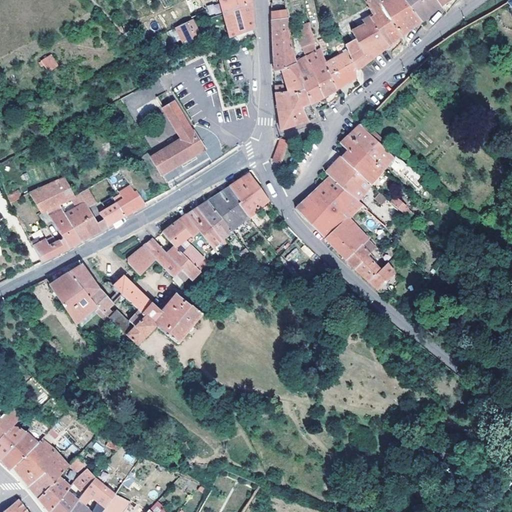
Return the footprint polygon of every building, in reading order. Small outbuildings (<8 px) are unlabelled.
[(217,0),(228,37),(251,29),(250,13),(249,0),(217,0)] [(371,57),(386,46),(370,21),(374,18),(363,0),(353,0),(349,2),(361,21),(357,23),(358,26),(350,30),(358,50),(347,58),(354,70),(357,68),(371,57)] [(375,0),(363,0),(374,18),(370,21),(386,46),(392,41),(398,36),(375,0)] [(401,0),(375,0),(398,36),(407,30),(418,22),(401,0)] [(401,0),(418,22),(429,14),(438,7),(433,0),(401,0)] [(448,0),(438,7),(444,14),(450,7),(456,0),(448,0)] [(220,12),(218,3),(206,6),(209,15),(220,12)] [(275,28),(271,28),(273,72),(282,72),(295,63),(286,18),(275,19),(275,28)] [(185,40),(187,45),(199,39),(191,21),(173,29),(180,42),(185,40)] [(304,56),(306,55),(313,51),(307,23),(297,25),(298,33),(293,35),(304,56)] [(321,52),(324,50),(321,39),(315,41),(321,52)] [(312,66),(321,97),(326,94),(333,90),(323,63),(317,49),(313,51),(306,55),(312,66)] [(323,63),(333,90),(344,83),(354,78),(353,71),(354,70),(347,58),(344,52),(328,60),(323,63)] [(40,60),(48,72),(59,65),(51,53),(40,60)] [(304,56),(295,63),(305,93),(309,104),(315,100),(321,97),(312,66),(306,55),(304,56)] [(287,92),(288,97),(305,93),(295,63),(282,72),(287,92)] [(282,85),(274,86),(279,130),(285,128),(295,125),(288,97),(287,92),(283,92),(282,85)] [(288,97),(295,125),(301,123),(307,121),(302,106),(309,104),(305,93),(288,97)] [(133,111),(139,121),(159,108),(154,98),(133,111)] [(159,175),(201,149),(191,132),(189,132),(171,101),(159,108),(178,139),(152,155),(148,158),(159,175)] [(392,158),(358,125),(353,129),(346,135),(381,171),(387,164),(392,158)] [(381,171),(346,135),(339,143),(346,151),(339,157),(369,185),(381,171)] [(279,140),(272,162),(279,165),(286,142),(279,140)] [(401,170),(405,165),(394,156),(392,158),(387,164),(397,173),(401,170)] [(369,185),(339,157),(330,166),(323,173),(326,176),(355,202),(369,185)] [(415,183),(421,176),(405,165),(401,170),(415,183)] [(166,182),(176,176),(172,170),(163,176),(166,182)] [(268,204),(247,174),(235,182),(228,187),(249,218),(251,216),(260,210),(268,204)] [(355,202),(326,176),(316,186),(311,191),(333,214),(342,206),(351,214),(360,206),(355,202)] [(27,193),(39,213),(43,211),(62,239),(68,248),(74,244),(80,241),(57,204),(63,203),(69,199),(73,196),(64,177),(31,192),(30,189),(27,191),(27,193)] [(57,204),(80,241),(106,225),(101,217),(94,220),(87,208),(94,204),(96,206),(101,202),(115,193),(105,177),(73,196),(69,199),(74,207),(68,211),(63,203),(57,204)] [(135,191),(134,191),(132,192),(128,186),(117,193),(120,199),(104,209),(102,210),(98,213),(101,217),(106,225),(129,212),(143,204),(135,191)] [(249,218),(228,187),(218,194),(206,201),(231,232),(249,218)] [(24,195),(21,190),(6,197),(9,203),(24,196),(24,195)] [(333,214),(311,191),(293,207),(302,217),(319,235),(323,239),(343,260),(365,240),(345,220),(347,218),(351,214),(342,206),(333,214)] [(386,201),(380,195),(376,199),(382,205),(386,201)] [(392,197),(388,202),(394,208),(398,202),(392,197)] [(226,246),(235,238),(231,232),(206,201),(201,204),(195,208),(226,246)] [(226,246),(195,208),(190,211),(184,215),(178,220),(188,235),(190,237),(198,232),(216,255),(226,246)] [(260,210),(251,216),(254,220),(262,213),(260,210)] [(188,235),(178,220),(168,227),(161,232),(170,246),(173,244),(175,245),(182,240),(188,235)] [(53,243),(46,231),(30,239),(33,245),(43,240),(47,246),(53,243)] [(62,239),(53,243),(59,253),(68,248),(62,239)] [(165,254),(153,239),(148,243),(143,246),(154,260),(156,262),(165,254)] [(59,253),(53,243),(47,246),(43,240),(33,245),(30,246),(39,263),(51,257),(59,253)] [(185,277),(189,281),(206,263),(182,240),(175,245),(173,244),(170,246),(172,248),(165,254),(185,277)] [(365,240),(343,260),(347,264),(353,270),(365,258),(374,249),(365,240)] [(154,260),(143,246),(127,259),(127,264),(130,268),(137,276),(154,260)] [(239,262),(248,253),(244,249),(236,257),(239,262)] [(176,285),(185,277),(165,254),(156,262),(176,285)] [(365,258),(353,270),(360,276),(367,283),(379,271),(365,258)] [(319,271),(326,276),(331,270),(324,264),(319,271)] [(87,299),(98,289),(80,265),(66,274),(50,284),(48,285),(74,323),(92,309),(95,311),(97,309),(87,299)] [(379,271),(367,283),(376,291),(377,289),(392,275),(386,265),(379,271)] [(396,278),(392,275),(377,289),(380,293),(382,292),(384,293),(385,291),(388,294),(395,288),(392,284),(395,281),(394,280),(396,278)] [(158,312),(122,277),(118,281),(113,286),(112,288),(120,296),(137,312),(127,322),(115,311),(108,319),(109,320),(126,336),(135,344),(154,326),(176,345),(185,334),(191,326),(201,315),(190,306),(188,307),(173,295),(158,312)] [(97,309),(102,314),(113,303),(109,299),(108,301),(98,289),(87,299),(97,309)] [(119,343),(126,336),(109,320),(103,327),(119,343)] [(0,456),(23,433),(13,424),(18,418),(20,417),(8,407),(0,415),(0,456)] [(29,439),(36,444),(40,440),(44,435),(37,432),(29,439)] [(52,444),(55,447),(63,454),(72,445),(75,442),(65,432),(52,444)] [(23,433),(0,456),(0,461),(1,463),(8,471),(11,468),(36,444),(29,439),(23,433)] [(36,444),(11,468),(16,474),(26,486),(37,474),(31,467),(50,449),(40,440),(36,444)] [(37,474),(26,486),(30,491),(36,498),(57,476),(68,465),(52,450),(50,449),(31,467),(37,474)] [(134,462),(135,454),(125,452),(123,460),(134,462)] [(83,462),(77,456),(69,464),(74,468),(77,468),(83,462)] [(86,487),(94,478),(85,469),(75,478),(86,487)] [(57,476),(36,498),(42,506),(47,511),(66,490),(69,487),(68,485),(57,476)] [(113,494),(94,478),(86,487),(83,492),(76,500),(66,511),(99,511),(101,509),(113,494)] [(83,492),(86,487),(75,478),(71,483),(83,492)] [(134,485),(124,478),(113,494),(122,502),(134,485)] [(66,490),(47,511),(66,511),(76,500),(66,490)] [(135,511),(122,502),(113,494),(101,509),(104,511),(135,511)] [(25,511),(22,507),(16,499),(1,511),(25,511)]
